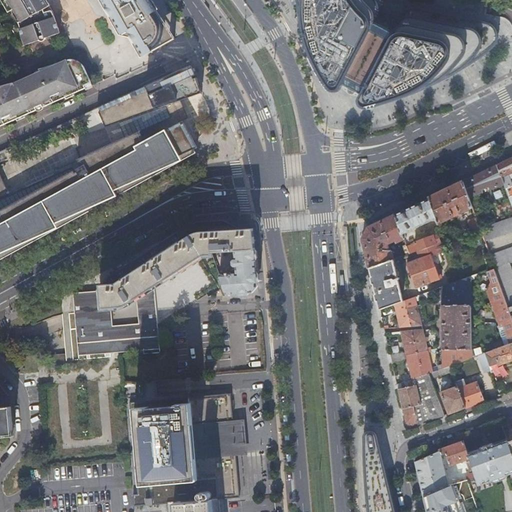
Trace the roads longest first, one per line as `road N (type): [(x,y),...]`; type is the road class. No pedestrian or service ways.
road 1 (primary): [(343,511),(319,196)]
road 2 (primary): [(267,199),(282,274),(303,511)]
road 3 (secondary): [(0,302),(184,206),(267,199)]
road 4 (secondary): [(260,166),(206,173),(0,288)]
road 5 (residential): [(0,143),(217,46)]
road 6 (secondary): [(319,196),(412,172),(511,122)]
road 7 (residential): [(404,447),(360,262)]
road 8 (primary): [(309,132),(288,57),(252,0)]
road 9 (primary): [(217,46),(231,54),(261,107),(276,165)]
road 10 (residential): [(0,478),(24,443),(21,395),(0,361)]
road 11 (primary): [(217,46),(260,166)]
